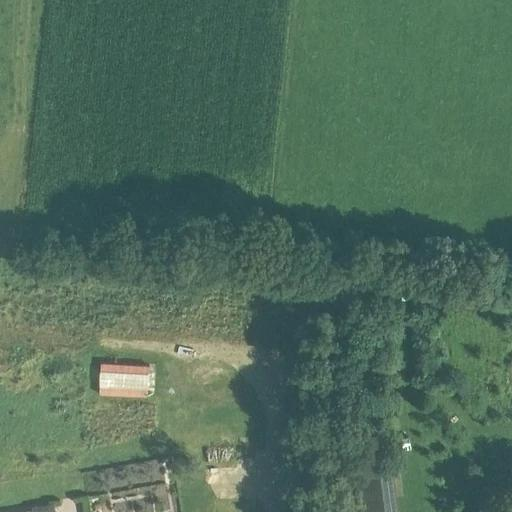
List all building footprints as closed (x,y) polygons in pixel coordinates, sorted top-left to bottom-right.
[(0,307),(0,332),(19,333),(20,308),(0,307)] [(0,383),(111,385),(111,368),(0,366),(0,383)] [(387,444),(385,426),(376,427),(378,445),(387,444)] [(175,431),(175,456),(197,457),(197,452),(256,453),(256,432),(175,431)] [(398,511),(393,463),(358,468),(354,440),(339,442),(342,470),(339,470),(338,475),(342,511),(398,511)] [(255,464),(255,454),(199,454),(199,465),(255,464)]
